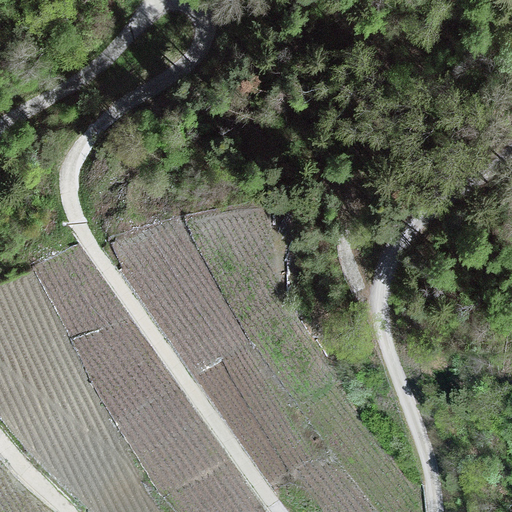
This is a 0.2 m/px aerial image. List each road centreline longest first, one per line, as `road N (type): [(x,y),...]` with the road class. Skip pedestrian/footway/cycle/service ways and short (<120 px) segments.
road 1 (track): [(279,511),(73,221),(65,194),(69,153),(93,119),(148,91),(199,51),(200,15),(188,6),(160,6),(103,62),(0,126)]
road 2 (track): [(511,149),(397,240),(379,294),(378,325),(426,473),(430,511)]
